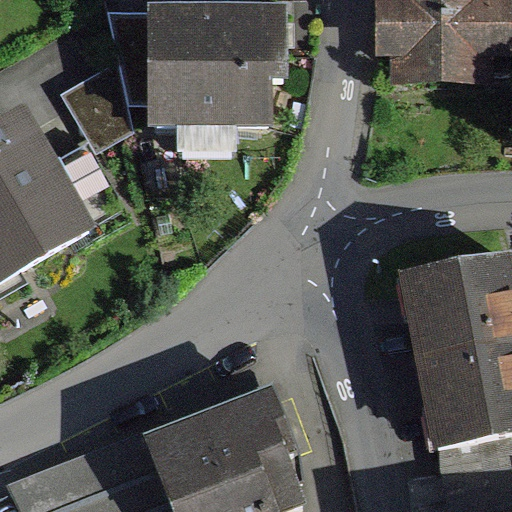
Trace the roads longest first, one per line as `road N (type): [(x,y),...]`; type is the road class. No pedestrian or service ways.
road 1 (residential): [(313,249),(178,345),(0,434)]
road 2 (residential): [(378,511),(344,337),(313,249)]
road 3 (residential): [(313,249),(338,109),(346,0)]
road 4 (residential): [(511,203),(436,212),(313,249)]
